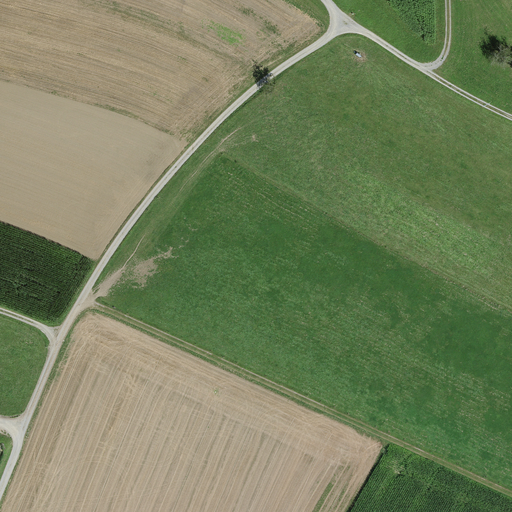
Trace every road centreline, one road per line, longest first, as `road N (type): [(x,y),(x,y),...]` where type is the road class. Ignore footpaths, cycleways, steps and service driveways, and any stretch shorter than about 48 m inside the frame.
road 1 (residential): [(0,483),(80,298),(145,198),(232,107),(347,21)]
road 2 (track): [(80,298),(511,495)]
road 3 (track): [(347,21),(511,119)]
